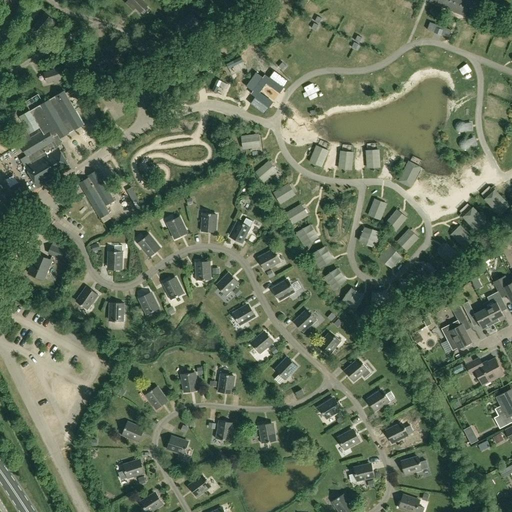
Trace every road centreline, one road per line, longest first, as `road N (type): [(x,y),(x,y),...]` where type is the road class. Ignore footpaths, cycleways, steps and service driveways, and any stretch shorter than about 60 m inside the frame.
road 1 (residential): [(27,206),(75,238),(105,285),(132,283),(192,249),(231,254),(278,324),(333,379)]
road 2 (residential): [(186,511),(155,455),(162,422),(203,404),(284,406),(323,387)]
road 3 (residential): [(27,206),(115,144),(140,113),(145,92)]
road 4 (residential): [(145,92),(249,37),(281,0)]
road 5 (residential): [(333,379),(367,422),(387,467),(386,496),(371,511)]
